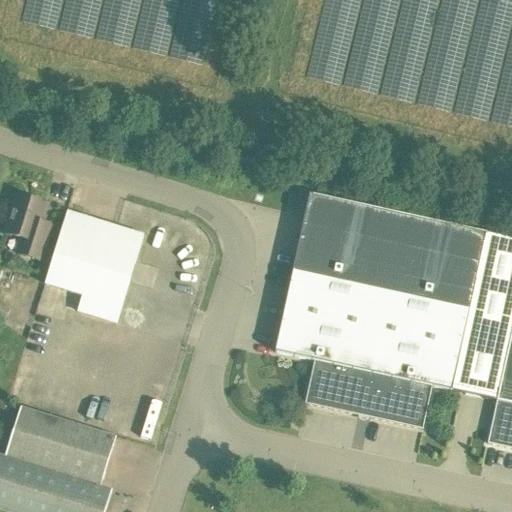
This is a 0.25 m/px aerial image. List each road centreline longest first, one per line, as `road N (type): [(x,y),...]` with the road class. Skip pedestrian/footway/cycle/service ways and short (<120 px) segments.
road 1 (unclassified): [(190,430),(227,302),(231,248),(215,213),(0,138)]
road 2 (unclassified): [(511,501),(190,430)]
